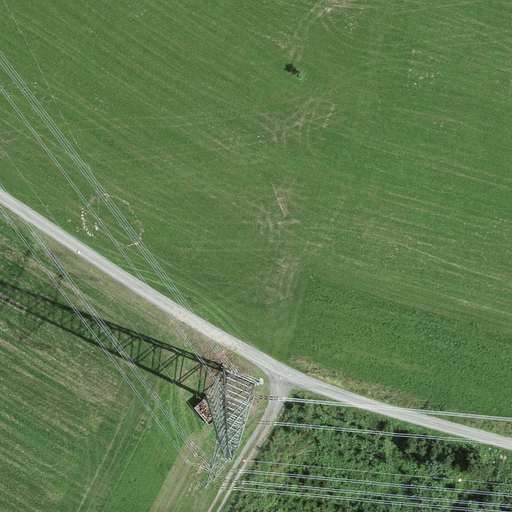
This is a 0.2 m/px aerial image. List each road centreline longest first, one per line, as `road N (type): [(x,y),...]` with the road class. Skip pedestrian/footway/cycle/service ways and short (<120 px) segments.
road 1 (track): [(511,441),(308,383),(241,353),(0,198)]
road 2 (track): [(225,511),(308,383)]
